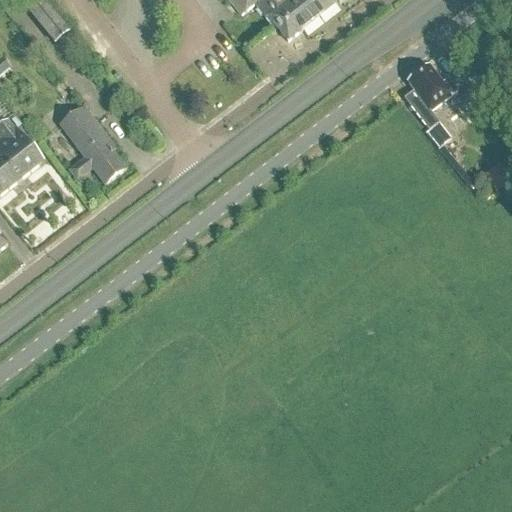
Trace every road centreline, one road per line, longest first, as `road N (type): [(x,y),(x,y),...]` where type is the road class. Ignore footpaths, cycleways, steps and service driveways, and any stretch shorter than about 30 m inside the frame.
road 1 (unclassified): [(0,378),(492,0)]
road 2 (primary): [(0,332),(431,0)]
road 3 (residential): [(0,298),(386,0)]
